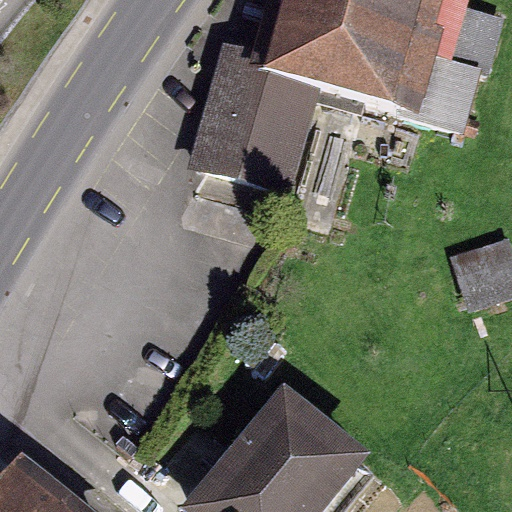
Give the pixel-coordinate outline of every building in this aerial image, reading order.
[(447,11),(403,0),(281,0),(261,76),(255,99),(314,114),(412,141),(447,11)] [(314,114),(255,99),(261,76),(231,68),(200,184),(288,208),(314,114)] [(511,276),(502,249),(452,267),(474,329),(511,315),(511,276)] [(264,418),(187,511),(306,511),(335,477),(264,418)] [(33,511),(0,487),(0,511),(33,511)]
